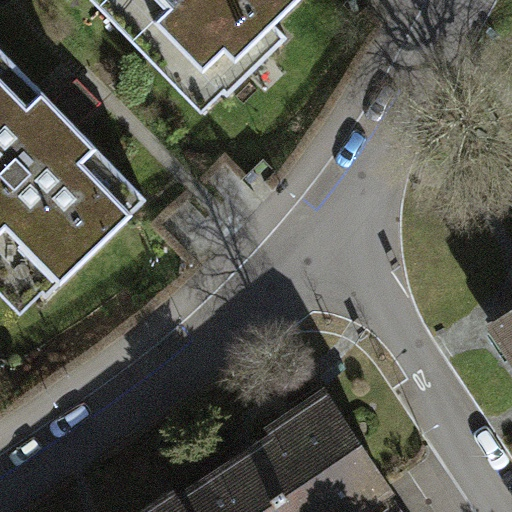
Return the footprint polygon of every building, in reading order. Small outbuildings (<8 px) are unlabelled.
[(271,24),(295,0),(134,0),(228,94),(284,37),(271,24)] [(0,251),(44,297),(146,199),(74,124),(95,104),(72,81),(52,100),(0,46),(0,251)] [(511,310),(492,324),(511,353),(511,310)] [(349,511),(382,490),(387,487),(324,393),(267,431),(272,438),(176,502),(183,511),(349,511)] [(396,511),(382,490),(349,511),(396,511)] [(183,511),(176,502),(172,495),(146,511),(183,511)]
